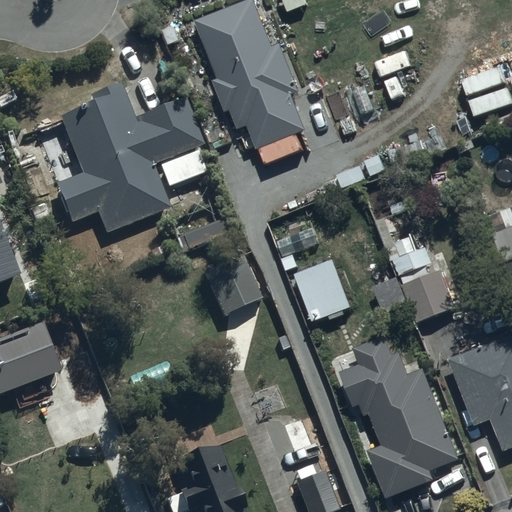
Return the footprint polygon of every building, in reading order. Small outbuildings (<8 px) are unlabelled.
[(198,27),(220,85),(215,87),(227,118),(233,116),(240,135),(249,132),(259,156),(308,137),(294,101),(302,98),(284,50),(274,53),(256,5),(198,27)] [(507,88),(500,69),(463,83),(470,103),(507,88)] [(96,110),(61,123),(82,179),(59,188),(74,229),(98,220),(105,239),(170,215),(154,171),(205,152),(189,107),(136,126),(123,90),(93,101),(96,110)] [(511,109),(511,100),(508,91),(472,105),(478,123),(511,109)] [(511,212),(491,221),(498,240),(495,241),(511,282),(511,212)] [(412,242),(396,248),(397,250),(390,253),(419,328),(459,312),(444,275),(430,280),(427,273),(434,270),(428,254),(419,258),(412,242)] [(261,304),(243,263),(197,283),(216,325),(261,304)] [(354,313),(333,263),(295,278),(316,329),(354,313)] [(178,280),(145,297),(156,317),(188,301),(178,280)] [(71,318),(54,326),(73,367),(90,359),(71,318)] [(166,332),(143,342),(152,361),(175,350),(166,332)] [(511,340),(451,366),(478,431),(492,426),(505,458),(511,455),(511,340)] [(388,344),(357,356),(363,373),(343,381),(359,422),(372,416),(386,450),(370,456),(390,505),(437,487),(434,479),(463,467),(427,375),(411,381),(402,359),(395,362),(388,344)] [(215,398),(200,404),(213,438),(228,433),(215,398)] [(304,418),(280,427),(293,460),(316,451),(304,418)] [(116,511),(89,449),(70,457),(93,511),(116,511)] [(169,511),(246,511),(224,451),(171,471),(181,500),(167,505),(169,511)] [(338,511),(324,476),(297,488),(306,511),(338,511)]
